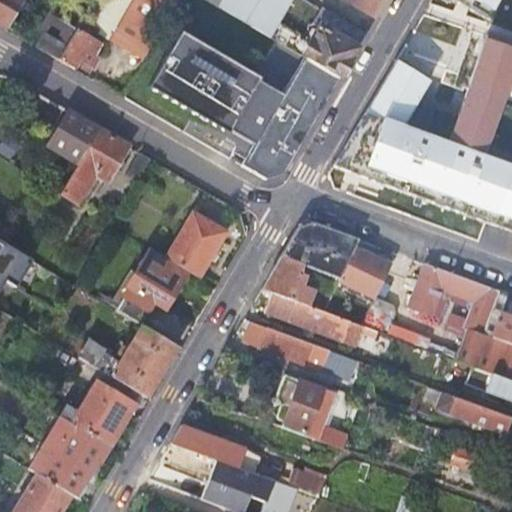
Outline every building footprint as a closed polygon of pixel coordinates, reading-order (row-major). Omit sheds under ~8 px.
[(0,0),(0,22),(7,27),(23,0),(0,0)] [(43,32),(67,46),(87,12),(65,0),(55,0),(38,29),(43,32)] [(59,60),(73,69),(75,65),(87,71),(97,60),(93,57),(100,45),(88,38),(93,29),(143,59),(172,0),(93,0),(87,12),(67,46),(59,60)] [(180,0),(213,19),(219,9),(202,0),(180,0)] [(344,0),(375,17),(385,0),(202,0),(219,9),(251,28),(278,44),(287,28),(277,22),(290,0),(344,0)] [(511,0),(462,0),(486,15),(495,0),(511,0)] [(303,58),(339,79),(365,34),(320,8),(310,24),(317,28),(310,41),(301,57),(303,58)] [(251,28),(237,52),(254,62),(252,65),(269,75),(285,48),(278,44),(251,28)] [(285,48),(301,57),(310,41),(287,28),(278,44),(285,48)] [(261,78),(179,31),(146,87),(227,134),(230,130),(253,144),(281,95),(258,82),(261,78)] [(35,46),(59,60),(67,46),(43,32),(35,46)] [(511,72),(511,45),(483,36),(465,86),(502,99),(503,99),(511,72)] [(253,144),(240,166),(264,180),(283,174),(339,79),(303,58),(281,95),(253,144)] [(428,76),(397,58),(334,164),(511,229),(511,161),(484,151),(502,99),(465,86),(446,138),(400,121),(428,76)] [(77,164),(97,129),(67,111),(46,146),(77,164)] [(107,181),(127,147),(97,129),(77,164),(60,193),(76,204),(94,174),(107,181)] [(136,182),(149,159),(137,152),(123,175),(136,182)] [(164,259),(197,279),(224,233),(192,213),(164,259)] [(353,249),(358,239),(312,223),(297,228),(261,290),(270,293),(307,306),(313,290),(301,285),(303,266),(339,279),(353,249)] [(0,285),(3,281),(13,287),(30,260),(0,242),(0,285)] [(389,266),(353,249),(339,279),(338,281),(374,297),(389,266)] [(117,313),(138,326),(152,303),(164,310),(185,275),(150,253),(128,289),(130,290),(117,313)] [(511,345),(482,334),(499,291),(423,264),(408,306),(432,315),(442,289),(473,301),(457,353),(429,342),(426,350),(491,373),(511,381),(511,345)] [(511,318),(501,314),(509,295),(499,291),(482,334),(511,345),(511,318)] [(307,306),(270,293),(264,312),(356,346),(360,332),(367,335),(369,329),(360,326),(307,306)] [(393,304),(374,297),(360,326),(369,329),(375,331),(384,334),(395,312),(393,304)] [(326,350),(251,323),(244,343),(319,371),(326,350)] [(78,359),(145,399),(174,348),(140,327),(125,353),(120,351),(117,355),(122,358),(119,363),(103,353),(104,350),(88,341),(78,359)] [(411,353),(413,345),(384,334),(375,331),(373,339),(411,353)] [(326,350),(319,371),(345,380),(352,360),(326,350)] [(372,367),(360,363),(356,372),(369,377),(372,367)] [(0,382),(3,384),(20,395),(26,386),(0,370),(2,367),(0,366),(0,382)] [(511,381),(491,373),(484,391),(511,401),(511,381)] [(274,398),(278,405),(283,404),(288,406),(296,380),(282,375),(274,398)] [(305,431),(304,435),(342,449),(346,436),(319,426),(332,393),(296,380),(288,406),(283,404),(278,405),(274,416),(277,419),(282,421),(282,423),(305,431)] [(70,425),(108,447),(133,406),(96,383),(77,413),(70,425)] [(510,417),(439,391),(432,411),(503,437),(510,417)] [(70,425),(77,413),(65,406),(58,417),(70,425)] [(71,495),(78,498),(85,487),(82,485),(108,447),(70,425),(58,417),(28,468),(35,473),(71,495)] [(181,426),(170,443),(215,458),(254,473),(259,457),(181,426)] [(254,473),(215,458),(198,500),(229,511),(244,511),(250,496),(264,502),(272,480),(254,473)] [(60,511),(71,495),(35,473),(12,511),(60,511)] [(320,497),(325,484),(307,478),(303,491),(320,497)] [(288,511),(297,490),(272,480),(264,502),(259,511),(288,511)]
